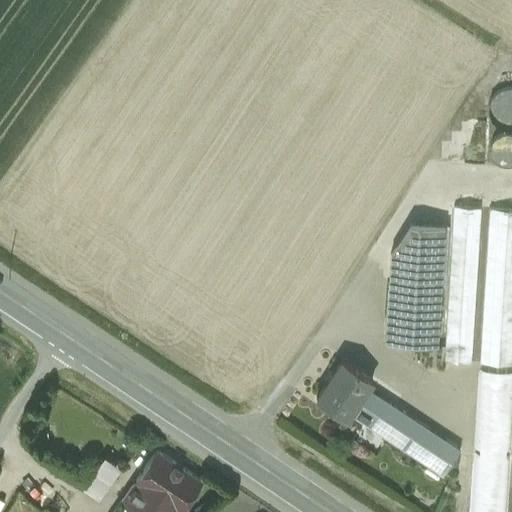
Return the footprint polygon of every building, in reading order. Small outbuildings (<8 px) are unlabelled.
[(511,86),(487,96),(499,126),(511,121),(511,86)] [(481,207),(454,206),(444,361),(471,362),(481,207)] [(511,209),(489,208),(479,363),(511,364),(511,209)] [(410,222),(391,253),(385,341),(437,344),(444,224),(410,222)] [(372,379),(342,359),(316,397),(347,417),(350,413),(367,387),(372,379)] [(460,448),(367,387),(350,413),(443,474),(460,448)] [(200,480),(157,451),(137,481),(170,504),(180,510),(200,480)] [(98,467),(88,482),(102,492),(112,477),(98,467)] [(164,511),(170,504),(137,481),(124,501),(139,511),(164,511)] [(139,511),(124,501),(116,511),(139,511)]
